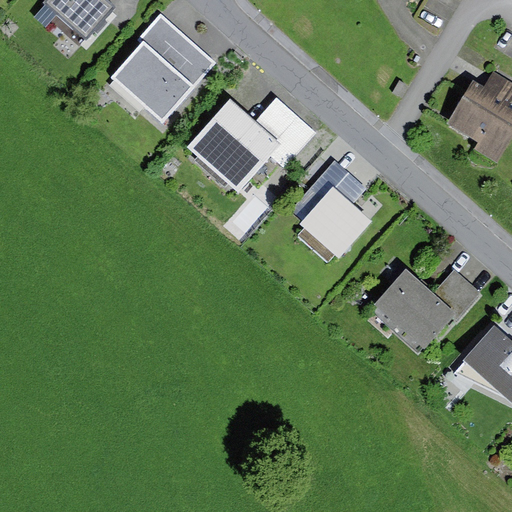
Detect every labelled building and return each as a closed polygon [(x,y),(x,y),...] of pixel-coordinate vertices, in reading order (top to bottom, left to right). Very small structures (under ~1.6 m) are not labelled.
[(47,0),(44,3),(47,6),(85,38),(86,39),(114,7),(105,0),(47,0)] [(85,38),(47,6),(41,13),(78,45),(85,38)] [(217,63),(161,14),(140,38),(144,42),(111,78),(163,124),(217,63)] [(485,89),(472,82),(448,124),(480,143),(475,151),(499,165),(511,142),(511,82),(495,72),(485,89)] [(410,91),(406,88),(399,98),(403,102),(410,91)] [(317,133),(277,98),(257,121),(283,144),(271,157),(285,170),(317,133)] [(257,121),(230,99),(188,147),(240,193),(271,157),(283,144),(257,121)] [(366,189),(334,162),(292,211),(304,221),(300,225),(304,228),(336,256),(341,260),(373,222),(353,205),(366,189)] [(336,256),(304,228),(298,236),(329,263),(336,256)] [(434,294),(406,270),(374,305),(424,350),(457,314),(434,294)] [(455,270),(434,294),(457,314),(462,318),(482,294),(455,270)] [(511,340),(495,326),(453,374),(511,404),(511,340)]
